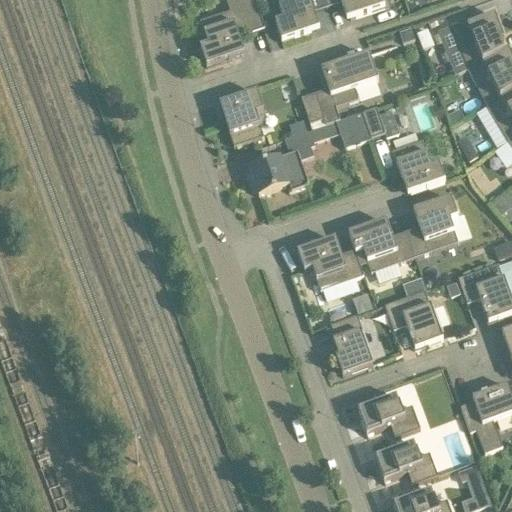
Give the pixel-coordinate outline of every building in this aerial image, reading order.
[(239,42),(265,33),(253,0),(234,0),(226,3),(230,16),(201,26),(208,49),(201,52),(207,72),(245,59),(239,42)] [(328,12),(323,0),(278,0),(276,1),(283,24),(276,27),(282,46),(320,34),(314,17),(328,12)] [(323,0),(328,12),(342,8),(347,24),(385,12),(381,0),(323,0)] [(504,43),(502,38),(495,19),(473,28),(471,23),(451,31),(468,75),(503,58),(503,57),(499,46),(504,43)] [(403,49),(415,45),(411,33),(399,37),(403,49)] [(428,34),(418,38),(424,54),(434,50),(428,34)] [(511,61),(508,54),(503,57),(503,58),(468,75),(487,112),(511,96),(511,61)] [(358,105),(355,94),(378,86),(369,59),(325,74),(331,94),(315,99),(324,125),(326,131),(329,130),(336,127),(340,126),(336,112),(358,105)] [(511,96),(487,112),(508,147),(511,144),(511,96)] [(234,152),(264,142),(256,119),(264,116),(258,97),(220,109),(234,152)] [(310,129),(324,125),(315,99),(302,103),(310,129)] [(379,120),(377,114),(363,119),(372,144),(385,140),(379,120)] [(448,120),(452,128),(464,122),(460,114),(448,120)] [(392,116),(379,120),(385,140),(387,144),(400,139),(392,116)] [(363,118),(340,126),(336,127),(345,154),(372,145),(372,144),(363,119),(363,118)] [(312,153),(316,152),(311,136),(285,145),(290,160),(250,174),(259,202),(287,192),(290,198),(310,191),(302,167),(315,162),(312,153)] [(446,186),(439,167),(431,170),(423,147),(393,157),(408,200),(446,186)] [(473,151),(463,157),(470,167),(479,161),(473,151)] [(406,238),(415,264),(459,248),(450,225),(458,222),(451,203),(414,216),(420,233),(406,238)] [(502,220),(507,216),(499,205),(494,209),(502,220)] [(349,239),(355,256),(356,259),(364,256),(372,279),(415,264),(406,238),(393,243),(387,226),(349,239)] [(364,282),(356,259),(355,256),(341,261),(335,244),(298,257),(305,277),(313,274),(321,297),(364,282)] [(511,246),(494,254),(499,266),(511,261),(511,246)] [(498,270),(458,284),(467,309),(480,305),(489,328),(511,319),(511,305),(504,284),(503,284),(498,270)] [(447,291),(452,302),(461,298),(456,288),(447,291)] [(424,296),(385,311),(394,336),(407,332),(415,355),(443,345),(431,310),(430,311),(424,296)] [(363,336),(357,321),(331,331),(336,345),(333,346),(339,361),(336,362),(343,381),(373,371),(361,336),(363,336)] [(511,334),(502,338),(511,364),(511,334)] [(461,412),(470,439),(477,436),(485,459),(503,453),(493,426),(511,419),(511,401),(508,390),(472,403),(474,407),(461,412)] [(402,415),(396,401),(358,415),(368,442),(369,442),(368,440),(390,431),(395,443),(421,434),(412,411),(402,415)] [(414,448),(375,462),(385,489),(386,489),(385,487),(408,478),(412,491),(438,481),(430,458),(419,462),(414,448)] [(476,472),(459,478),(462,488),(479,481),(476,472)] [(431,495),(392,509),(393,511),(449,511),(447,505),(437,509),(431,495)] [(486,499),(462,508),(463,511),(487,511),(490,511),(486,499)]
